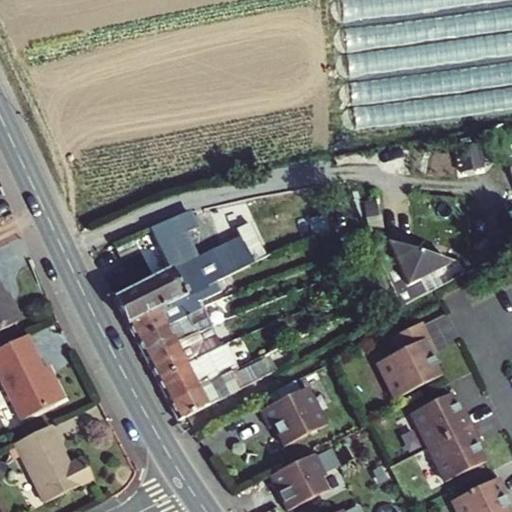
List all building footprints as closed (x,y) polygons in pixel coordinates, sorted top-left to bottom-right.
[(489,262),(471,223),(391,260),(409,299),(489,262)] [(114,299),(127,325),(214,283),(254,263),(242,240),(173,272),(172,270),(114,299)] [(127,325),(136,341),(197,310),(195,304),(218,292),(214,283),(127,325)] [(0,336),(19,327),(0,289),(0,336)] [(213,325),(239,314),(233,303),(209,314),(213,325)] [(145,359),(186,339),(207,328),(197,310),(136,341),(145,359)] [(396,397),(443,373),(417,323),(391,336),(398,351),(378,361),(396,397)] [(145,359),(156,379),(219,348),(216,343),(194,354),(186,339),(145,359)] [(0,381),(23,426),(60,407),(44,376),(27,340),(0,353),(0,381)] [(169,405),(232,373),(227,362),(213,369),(210,364),(202,368),(199,363),(221,352),(219,348),(156,379),(169,405)] [(169,405),(178,421),(267,375),(260,362),(234,376),(232,373),(169,405)] [(44,376),(60,407),(67,404),(51,373),(44,376)] [(274,404),(278,402),(300,390),(295,380),(269,394),(274,404)] [(284,446),(326,425),(307,387),(300,390),(278,402),(274,404),(260,410),(269,428),(273,426),(284,446)] [(412,412),(430,446),(474,423),(465,407),(461,409),(452,391),(412,412)] [(474,423),(430,446),(447,480),(487,460),(478,442),(482,440),(474,423)] [(47,429),(13,447),(43,505),(90,481),(80,460),(66,467),(47,429)] [(315,453),(269,476),(287,511),(329,490),(322,477),(326,475),(315,453)] [(499,475),(451,499),(457,511),(511,511),(511,509),(504,494),(508,492),(499,475)] [(352,511),(365,511),(362,503),(350,507),(352,511)]
